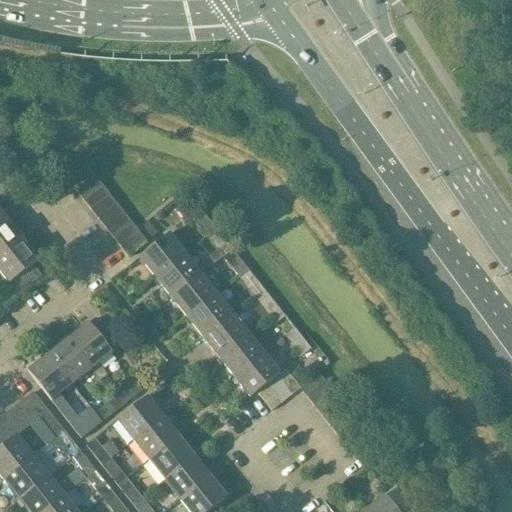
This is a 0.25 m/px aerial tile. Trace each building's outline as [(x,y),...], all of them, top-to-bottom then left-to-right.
[(86,169),(67,184),(74,193),(93,178),(86,169)] [(93,178),(74,193),(81,203),(100,187),(93,178)] [(100,187),(81,203),(89,213),(109,198),(100,187)] [(109,198),(89,213),(96,222),(116,207),(109,198)] [(96,222),(104,231),(123,216),(116,207),(96,222)] [(123,216),(104,231),(111,240),(130,225),(123,216)] [(197,228),(206,239),(215,232),(206,220),(197,228)] [(6,222),(0,227),(0,259),(22,242),(6,222)] [(111,240),(117,249),(118,249),(137,234),(130,225),(111,240)] [(216,251),(225,244),(215,232),(206,239),(216,251)] [(125,259),(145,244),(137,234),(118,249),(125,259)] [(168,236),(139,260),(155,280),(184,256),(168,236)] [(22,242),(0,259),(0,275),(9,286),(11,289),(17,296),(40,277),(33,267),(38,262),(22,242)] [(184,256),(155,280),(170,300),(200,276),(184,256)] [(229,268),(237,279),(247,271),(238,260),(229,268)] [(247,291),(257,284),(247,271),(237,279),(247,291)] [(170,300),(186,319),(216,296),(200,276),(170,300)] [(0,309),(17,296),(11,289),(0,297),(0,309)] [(186,319),(202,339),(231,316),(216,296),(186,319)] [(269,300),(260,307),(269,318),(278,311),(269,300)] [(278,311),(269,318),(275,326),(284,319),(278,311)] [(202,339),(217,359),(247,335),(231,316),(202,339)] [(111,355),(87,325),(67,342),(91,372),(92,371),(100,382),(107,377),(98,366),(111,355)] [(217,359),(233,379),(262,355),(247,335),(217,359)] [(291,347),(300,357),(309,350),(300,340),(291,347)] [(47,357),(71,388),(91,372),(67,342),(47,357)] [(266,387),(275,379),(279,376),(262,355),(233,379),(249,399),(257,393),(266,387)] [(59,397),(71,388),(47,357),(27,374),(51,404),(80,441),(101,425),(93,415),(88,409),(76,419),(59,397)] [(279,376),(275,379),(290,398),(300,390),(299,389),(285,371),(279,376)] [(299,389),(300,390),(306,399),(325,384),(318,375),(299,389)] [(266,387),(281,405),(290,398),(275,379),(266,387)] [(134,383),(113,400),(121,409),(142,392),(134,383)] [(325,384),(306,399),(314,408),(333,393),(325,384)] [(257,393),(272,412),(281,405),(266,387),(257,393)] [(333,393),(314,408),(321,417),(340,402),(333,393)] [(32,395),(24,402),(39,421),(40,420),(40,421),(47,414),(32,395)] [(93,415),(101,425),(121,409),(113,400),(93,415)] [(117,423),(132,443),(162,419),(146,400),(117,423)] [(24,402),(14,410),(29,429),(39,421),(24,402)] [(340,402),(321,417),(329,427),(347,412),(340,402)] [(14,410),(4,417),(20,436),(29,429),(14,410)] [(347,412),(329,427),(336,436),(355,421),(347,412)] [(47,414),(40,421),(56,441),(63,435),(47,414)] [(4,417),(0,420),(0,431),(10,444),(16,438),(17,439),(20,436),(4,417)] [(132,443),(148,463),(178,439),(162,419),(132,443)] [(362,431),(355,421),(336,436),(343,446),(362,431)] [(0,431),(0,449),(1,451),(10,444),(0,431)] [(351,455),(370,440),(362,431),(343,446),(351,455)] [(63,435),(56,441),(72,461),(79,455),(63,435)] [(0,451),(0,479),(3,483),(33,459),(16,438),(10,444),(1,451),(0,451)] [(193,459),(178,439),(148,463),(164,483),(193,459)] [(86,447),(102,468),(111,460),(95,440),(86,447)] [(79,455),(72,461),(87,480),(95,474),(79,455)] [(33,459),(3,483),(18,503),(48,479),(33,459)] [(209,479),(193,459),(164,483),(179,502),(209,479)] [(111,460),(102,468),(117,487),(127,480),(111,460)] [(95,474),(87,480),(102,500),(110,493),(95,474)] [(48,479),(18,503),(25,511),(46,511),(64,498),(48,479)] [(209,511),(225,499),(209,479),(179,502),(186,511),(209,511)] [(117,487),(133,507),(142,500),(127,480),(117,487)] [(124,511),(110,493),(102,500),(111,511),(124,511)] [(64,498),(46,511),(86,511),(88,511),(82,504),(74,511),(64,498)] [(395,511),(385,498),(367,511),(395,511)] [(133,507),(136,511),(151,511),(142,500),(133,507)]
